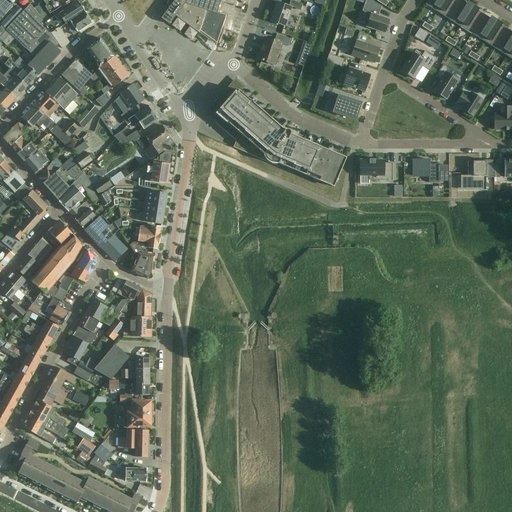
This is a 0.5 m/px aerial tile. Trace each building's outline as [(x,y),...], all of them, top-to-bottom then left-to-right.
[(0,0),(0,19),(6,13),(11,7),(7,3),(2,0),(0,0)] [(43,0),(47,6),(45,7),(50,14),(60,7),(61,8),(72,1),(71,0),(43,0)] [(174,0),(161,18),(169,24),(177,14),(201,32),(208,11),(216,14),(220,0),(174,0)] [(291,0),(290,0),(289,6),(277,1),(270,21),(285,27),(292,7),(300,10),(302,4),(291,0)] [(369,0),(365,0),(362,11),(365,12),(363,17),(369,19),(366,27),(384,33),(389,20),(378,16),(381,7),(369,0)] [(444,0),(427,0),(425,4),(437,12),(444,0)] [(444,0),(437,12),(449,19),(460,0),(444,0)] [(461,0),(460,0),(449,19),(460,26),(474,5),(468,1),(467,3),(461,0)] [(51,33),(59,28),(69,21),(84,12),(77,1),(54,16),(51,18),(44,23),(51,33)] [(23,11),(6,29),(13,36),(26,48),(36,58),(28,66),(38,75),(60,51),(55,47),(58,43),(51,33),(44,24),(37,13),(33,8),(30,3),(23,10),(23,11)] [(474,5),(460,26),(472,34),(484,14),(478,11),(479,9),(474,5)] [(23,11),(23,10),(18,6),(0,24),(6,29),(23,11)] [(91,23),(84,12),(69,21),(76,33),(91,23)] [(484,14),(472,34),(483,41),(497,20),(491,16),(490,18),(484,14)] [(342,17),(339,26),(347,29),(348,29),(351,20),(342,17)] [(495,48),(507,29),(501,25),(502,23),(497,20),(483,41),(495,48)] [(195,27),(185,30),(187,39),(197,36),(195,27)] [(51,33),(58,43),(60,46),(63,49),(69,43),(59,28),(51,33)] [(414,37),(423,42),(428,34),(419,28),(414,37)] [(6,29),(5,30),(1,34),(0,35),(0,40),(1,41),(5,45),(13,36),(6,29)] [(352,38),(355,31),(348,29),(347,29),(345,35),(352,38)] [(511,32),(507,29),(495,48),(507,55),(511,46),(511,32)] [(257,59),(275,65),(282,44),(289,46),(291,39),(276,34),(274,41),(266,38),(262,50),(260,49),(257,59)] [(86,49),(99,68),(113,57),(113,56),(100,38),(86,49)] [(374,63),(379,48),(357,40),(351,55),(374,63)] [(303,41),(299,52),(307,55),(311,44),(303,41)] [(461,51),(466,54),(469,49),(464,46),(461,51)] [(456,58),(459,53),(452,48),(449,54),(456,58)] [(401,71),(414,79),(422,66),(429,71),(437,59),(424,51),(420,58),(413,53),(401,71)] [(215,67),(221,57),(213,52),(207,62),(215,67)] [(344,59),(329,54),(327,61),(341,66),(344,59)] [(120,67),(113,57),(99,68),(97,70),(92,76),(90,78),(93,82),(98,78),(96,76),(101,72),(105,78),(120,67)] [(5,64),(16,75),(28,86),(38,75),(28,66),(25,63),(19,68),(10,59),(5,64)] [(79,91),(90,78),(92,76),(77,61),(62,76),(79,91)] [(435,76),(440,79),(433,91),(447,100),(459,80),(445,72),(448,68),(443,64),(435,76)] [(481,77),(485,70),(479,66),(475,73),(481,77)] [(127,77),(120,67),(105,78),(109,84),(101,90),(103,94),(95,100),(102,107),(110,98),(106,92),(111,88),(111,89),(127,77)] [(364,92),(370,75),(349,68),(343,84),(364,92)] [(6,89),(16,99),(28,86),(16,75),(9,82),(0,73),(0,82),(1,84),(6,89)] [(56,102),(59,105),(60,105),(64,110),(78,95),(60,78),(46,93),(56,102)] [(503,80),(495,92),(500,95),(507,100),(511,91),(511,86),(508,84),(503,80)] [(285,130),(240,91),(242,89),(234,82),(224,93),(225,94),(227,96),(208,116),(215,123),(236,141),(233,147),(277,166),(278,164),(334,187),(346,158),(290,134),(289,131),(287,130),(285,130)] [(320,84),(316,95),(321,96),(325,86),(320,84)] [(128,125),(129,125),(130,123),(128,120),(143,109),(139,103),(144,99),(140,94),(133,85),(120,93),(130,108),(120,115),(127,125),(128,125)] [(6,89),(0,95),(0,105),(5,110),(16,99),(6,89)] [(465,111),(473,116),(483,100),(471,93),(469,96),(463,92),(456,103),(466,109),(465,111)] [(46,93),(35,105),(48,117),(54,111),(60,105),(59,105),(56,102),(46,93)] [(331,93),(328,102),(336,105),(333,112),(334,112),(355,120),(361,103),(339,96),(331,93)] [(72,140),(69,137),(61,130),(48,117),(35,105),(22,118),(32,127),(35,123),(39,127),(42,124),(66,146),(72,140)] [(148,105),(143,109),(128,120),(130,123),(135,120),(134,118),(136,117),(144,129),(158,120),(148,105)] [(95,106),(79,124),(84,128),(97,113),(99,110),(95,106)] [(503,130),(504,130),(509,130),(511,129),(511,106),(499,107),(499,114),(494,114),(494,130),(503,130)] [(70,120),(61,130),(69,137),(78,127),(70,120)] [(5,139),(10,146),(22,136),(25,133),(22,130),(24,127),(19,122),(17,125),(12,129),(13,130),(5,137),(5,139)] [(144,151),(150,160),(163,151),(160,146),(171,138),(162,125),(146,137),(151,145),(144,151)] [(108,128),(107,128),(103,131),(109,140),(114,137),(108,128)] [(121,131),(114,137),(116,138),(122,144),(124,146),(129,143),(130,142),(135,139),(136,141),(141,137),(136,131),(126,138),(122,132),(121,131)] [(43,144),(50,138),(45,132),(37,138),(43,144)] [(28,144),(22,136),(10,146),(34,174),(38,178),(49,166),(47,163),(49,161),(38,149),(37,150),(30,142),(28,144)] [(89,148),(85,143),(75,150),(79,154),(80,153),(88,148),(89,148)] [(92,161),(85,152),(75,159),(81,168),(92,161)] [(146,179),(139,179),(139,180),(139,186),(150,187),(150,182),(167,184),(170,164),(171,153),(164,152),(160,155),(160,158),(157,157),(157,160),(155,159),(148,164),(146,173),(147,173),(146,179)] [(0,181),(2,184),(4,181),(14,172),(0,156),(0,181)] [(369,160),(360,160),(360,176),(360,184),(369,184),(369,180),(392,180),(392,163),(384,163),(384,160),(375,160),(375,159),(369,159),(369,160)] [(428,176),(428,182),(439,182),(439,164),(429,164),(429,160),(413,160),(413,176),(428,176)] [(49,166),(38,178),(43,183),(59,168),(52,161),(49,166)] [(467,175),(460,175),(460,176),(463,176),(463,185),(476,185),(476,188),(485,188),(485,190),(486,190),(486,178),(494,178),(494,177),(494,172),(494,166),(494,165),(492,165),(486,165),(486,161),(468,161),(467,175)] [(64,172),(59,168),(43,183),(43,184),(43,183),(58,199),(57,199),(58,199),(72,184),(83,173),(82,174),(77,165),(71,168),(67,172),(66,170),(64,172)] [(121,172),(125,178),(130,174),(126,169),(121,172)] [(120,171),(110,179),(114,185),(125,178),(121,172),(120,171)] [(24,183),(14,172),(4,181),(2,184),(12,194),(12,193),(18,199),(28,190),(24,186),(22,188),(21,187),(24,183)] [(72,184),(58,199),(69,211),(75,206),(84,198),(77,189),(82,185),(88,195),(94,203),(97,200),(99,199),(98,197),(94,191),(83,173),(72,184)] [(107,177),(93,186),(99,194),(112,185),(107,177)] [(167,193),(147,190),(145,201),(166,204),(167,193)] [(19,204),(30,215),(18,229),(14,226),(9,232),(20,242),(48,211),(47,207),(32,191),(19,204)] [(98,197),(99,199),(103,207),(111,202),(108,197),(108,196),(105,192),(98,197)] [(166,204),(145,201),(144,211),(164,214),(166,204)] [(77,209),(82,214),(89,208),(84,203),(77,209)] [(69,211),(76,219),(82,214),(77,209),(75,206),(69,211)] [(82,214),(76,219),(76,220),(83,228),(96,216),(104,210),(101,206),(95,212),(96,213),(94,214),(89,208),(82,214)] [(115,207),(108,211),(112,215),(117,209),(115,207)] [(164,214),(144,211),(142,222),(163,225),(164,214)] [(99,218),(96,220),(85,229),(93,238),(107,227),(99,218)] [(46,292),(57,280),(74,260),(83,245),(61,222),(58,221),(49,230),(45,235),(56,246),(57,246),(58,248),(31,280),(46,292)] [(107,227),(93,238),(100,246),(114,236),(113,235),(119,229),(114,222),(107,227)] [(161,228),(141,228),(139,241),(149,243),(149,247),(158,249),(161,228)] [(16,246),(20,242),(9,232),(5,236),(16,246)] [(5,236),(1,240),(12,250),(16,246),(5,236)] [(53,248),(42,238),(28,254),(39,264),(53,248)] [(144,244),(136,243),(133,242),(129,245),(135,254),(137,253),(139,251),(142,251),(143,251),(144,244)] [(0,270),(14,255),(1,244),(0,244),(0,270)] [(76,264),(78,265),(91,273),(96,264),(96,259),(87,249),(79,263),(77,262),(76,264)] [(155,253),(143,251),(142,251),(141,253),(140,253),(131,271),(148,279),(153,276),(155,253)] [(40,265),(39,264),(28,254),(16,269),(28,279),(40,265)] [(59,282),(57,280),(46,292),(53,297),(54,297),(61,301),(68,289),(74,278),(86,282),(91,273),(78,265),(71,275),(65,272),(59,282)] [(25,280),(14,270),(7,279),(18,289),(21,285),(26,290),(31,284),(25,280)] [(134,301),(138,296),(143,288),(126,280),(125,281),(118,278),(112,291),(117,294),(117,293),(127,298),(126,300),(125,299),(121,300),(115,310),(116,311),(123,314),(119,318),(118,320),(120,322),(123,319),(137,301),(134,301)] [(0,290),(10,299),(10,298),(15,302),(9,309),(21,319),(26,313),(16,304),(24,295),(17,289),(18,289),(7,279),(0,286),(0,290)] [(138,296),(137,316),(151,316),(152,293),(143,288),(138,296)] [(39,312),(40,313),(62,325),(71,308),(60,302),(59,301),(53,298),(46,310),(32,303),(29,310),(37,315),(39,312)] [(86,313),(100,320),(112,327),(114,324),(103,318),(104,317),(109,307),(94,299),(86,313)] [(32,312),(28,310),(21,323),(25,325),(32,312)] [(79,325),(93,332),(100,320),(86,313),(79,325)] [(123,319),(120,322),(124,324),(125,322),(131,320),(131,330),(124,330),(124,335),(151,336),(151,318),(151,316),(137,316),(131,315),(131,316),(124,319),(123,319)] [(27,325),(27,326),(52,339),(59,327),(47,320),(42,328),(33,323),(30,327),(27,325)] [(118,335),(116,333),(124,324),(122,323),(118,320),(114,324),(112,327),(105,334),(113,341),(118,335)] [(79,325),(73,336),(88,344),(90,346),(97,334),(93,332),(79,325)] [(45,352),(52,339),(27,326),(24,331),(37,338),(33,345),(45,352)] [(79,360),(88,344),(73,336),(64,352),(79,360)] [(115,344),(95,368),(112,377),(129,356),(115,344)] [(32,347),(28,353),(24,351),(23,352),(11,346),(8,350),(3,347),(37,366),(44,354),(32,347)] [(30,378),(37,366),(3,347),(1,350),(23,363),(18,372),(30,378)] [(129,362),(129,369),(137,369),(137,368),(141,368),(141,366),(150,366),(150,358),(136,358),(136,362),(129,362)] [(67,370),(70,365),(61,360),(58,365),(67,370)] [(77,367),(91,374),(94,368),(80,361),(77,367)] [(56,366),(49,378),(61,384),(64,379),(71,383),(75,377),(56,366)] [(129,369),(121,369),(121,378),(136,378),(136,384),(149,384),(150,384),(150,366),(141,366),(141,368),(137,368),(137,369),(129,369)] [(88,380),(91,374),(77,367),(74,372),(88,380)] [(4,374),(1,380),(22,392),(29,380),(17,373),(14,380),(4,374)] [(49,378),(43,389),(63,399),(66,393),(58,389),(61,384),(49,378)] [(16,405),(22,392),(1,380),(0,381),(0,387),(7,391),(4,398),(16,405)] [(118,380),(110,380),(110,388),(118,388),(118,384),(118,380)] [(125,388),(125,394),(132,394),(149,394),(149,384),(136,384),(118,384),(118,388),(125,388)] [(60,404),(63,399),(43,389),(37,399),(49,406),(52,400),(60,404)] [(123,415),(123,428),(139,428),(139,426),(151,426),(151,401),(142,401),(142,399),(132,399),(132,394),(125,394),(120,394),(121,402),(126,402),(126,405),(127,405),(127,415),(123,415)] [(83,396),(79,403),(84,406),(88,399),(83,396)] [(32,409),(61,424),(63,426),(65,422),(52,415),(55,409),(49,406),(37,399),(32,409)] [(3,400),(0,404),(0,414),(8,419),(15,406),(3,400)] [(32,409),(28,417),(45,427),(57,434),(60,430),(58,429),(61,424),(32,409)] [(79,415),(72,411),(68,417),(75,421),(79,415)] [(8,419),(0,414),(0,430),(1,431),(8,419)] [(45,427),(28,417),(22,427),(53,444),(56,439),(42,432),(45,427)] [(75,427),(72,431),(83,439),(84,438),(89,441),(92,437),(75,427)] [(148,430),(128,430),(128,438),(118,437),(118,448),(136,448),(136,457),(147,457),(148,430)] [(92,444),(96,446),(98,447),(103,439),(98,435),(92,444)] [(41,464),(27,457),(31,449),(36,451),(41,443),(30,438),(31,437),(30,437),(17,464),(22,466),(19,472),(34,480),(41,464)] [(89,456),(96,446),(92,444),(89,441),(84,438),(83,439),(77,448),(89,456)] [(95,452),(106,462),(108,459),(109,459),(113,454),(101,445),(95,452)] [(89,457),(89,456),(82,451),(78,456),(76,460),(85,466),(90,457),(89,457)] [(107,469),(91,461),(88,467),(104,475),(107,469)] [(41,464),(34,480),(48,487),(56,472),(41,464)] [(120,468),(120,478),(126,479),(126,481),(146,482),(147,469),(126,468),(120,468)] [(63,494),(70,479),(56,472),(48,487),(63,494)] [(70,479),(63,494),(77,502),(80,496),(85,486),(84,486),(70,479)] [(80,496),(94,503),(102,488),(87,480),(84,486),(85,486),(80,496)] [(102,488),(94,503),(109,510),(116,495),(102,488)] [(116,495),(109,510),(111,511),(132,511),(141,496),(135,493),(131,502),(116,495)]
